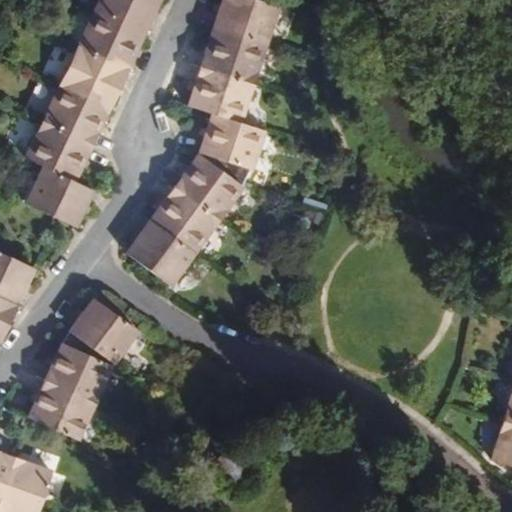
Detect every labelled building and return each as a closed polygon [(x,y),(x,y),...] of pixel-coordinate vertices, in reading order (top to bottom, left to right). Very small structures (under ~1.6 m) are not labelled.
[(159,0),(98,0),(94,10),(144,33),(159,0)] [(222,0),(213,28),(265,45),(278,6),(258,0),(222,0)] [(144,33),(94,10),(76,47),(126,70),(144,33)] [(200,67),(252,84),(265,45),(213,28),(200,67)] [(126,70),(76,47),(59,84),(109,107),(126,70)] [(239,123),(252,84),(200,67),(187,106),(211,114),(239,123)] [(41,121),(91,144),(109,107),(59,84),(41,121)] [(251,170),(263,131),(239,123),(211,114),(198,153),(251,170)] [(74,182),(91,144),(41,121),(24,158),(42,167),(74,182)] [(198,154),(242,187),(251,170),(198,153),(198,154)] [(174,187),(218,220),(242,187),(198,154),(174,187)] [(74,227),(91,190),(74,182),(42,167),(25,204),(74,227)] [(150,220),(194,253),(218,220),(174,187),(150,220)] [(169,286),(194,253),(150,220),(125,253),(169,286)] [(0,297),(15,305),(33,268),(0,252),(0,297)] [(0,338),(15,305),(0,297),(0,338)] [(91,347),(113,363),(137,330),(93,298),(69,331),(91,347)] [(112,365),(113,363),(91,347),(69,331),(61,342),(86,354),(112,365)] [(44,380),(95,403),(112,365),(86,354),(61,342),(44,380)] [(77,440),(95,403),(44,380),(27,417),(77,440)] [(511,424),(511,390),(502,421),(511,424)] [(511,467),(511,424),(502,421),(490,460),(511,467)] [(0,491),(13,457),(0,452),(0,491)] [(0,491),(0,510),(5,511),(36,511),(51,471),(13,457),(0,491)]
